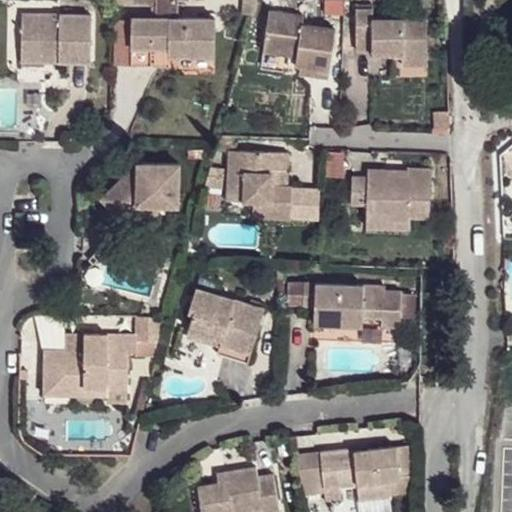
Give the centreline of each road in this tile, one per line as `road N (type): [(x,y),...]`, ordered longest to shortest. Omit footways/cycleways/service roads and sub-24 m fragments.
road 1 (residential): [(469,511),(473,351),(464,116)]
road 2 (residential): [(101,511),(197,434),(244,419),(397,403)]
road 3 (residential): [(0,295),(6,184),(14,171),(58,163),(72,187),(65,274),(46,292)]
road 4 (residential): [(96,511),(15,457),(0,426)]
